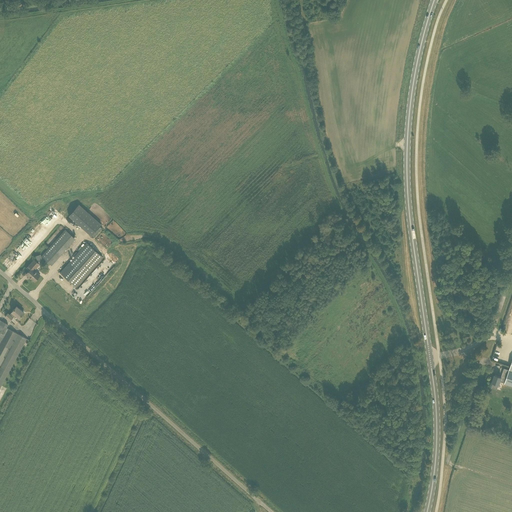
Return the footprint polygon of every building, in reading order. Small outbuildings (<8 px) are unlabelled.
[(68,216),(91,235),(101,224),(78,204),(68,216)] [(52,265),(75,238),(65,229),(41,256),(52,265)] [(75,287),(102,257),(87,243),(60,273),(75,287)] [(29,270),(25,274),(29,277),(34,281),(40,275),(34,270),(35,269),(34,268),(38,264),(39,265),(39,264),(34,260),(29,265),(26,268),(29,270)] [(91,278),(83,284),(89,292),(98,286),(91,278)] [(19,318),(24,313),(16,306),(11,312),(12,312),(9,315),(7,313),(5,316),(10,321),(13,318),(12,318),(15,315),(19,318)] [(0,366),(17,334),(8,329),(0,343),(0,366)] [(17,334),(0,366),(0,387),(26,338),(17,334)] [(494,375),(492,382),(492,383),(491,387),(497,389),(498,385),(500,381),(504,383),(509,370),(504,369),(501,377),(494,375)]
